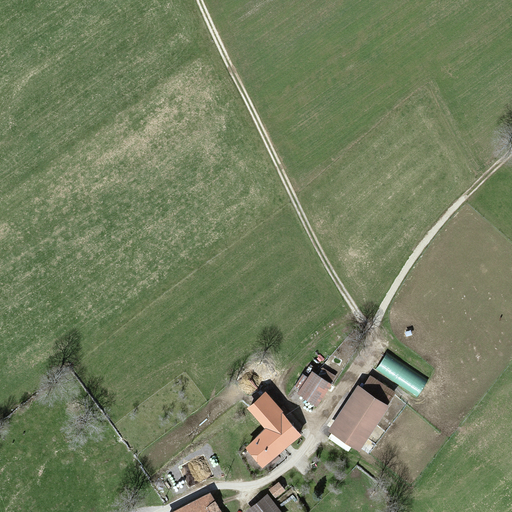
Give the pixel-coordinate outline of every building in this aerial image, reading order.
[(309,373),(296,393),(314,405),(327,385),(309,373)] [(329,432),(359,448),(384,400),(355,384),(329,432)] [(262,388),(243,405),(263,427),(243,444),(262,468),(303,435),(262,388)] [(176,511),(220,511),(209,492),(176,511)] [(276,511),(265,496),(246,510),(248,511),(276,511)]
